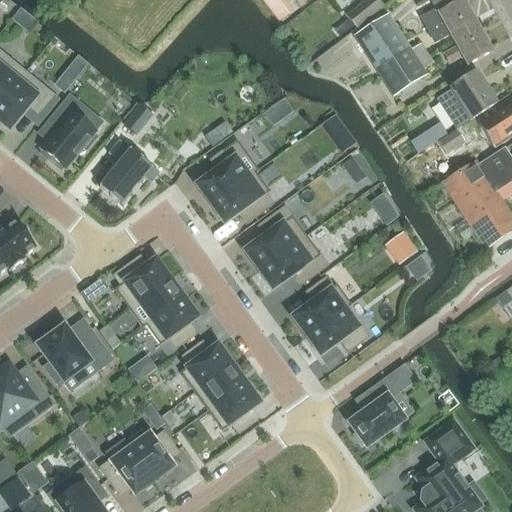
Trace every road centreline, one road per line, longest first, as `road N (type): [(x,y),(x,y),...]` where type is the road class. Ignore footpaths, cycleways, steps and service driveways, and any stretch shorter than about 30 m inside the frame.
road 1 (residential): [(310,420),(165,214),(104,252)]
road 2 (residential): [(310,420),(184,511)]
road 3 (residential): [(104,252),(0,165)]
road 4 (residential): [(104,252),(0,328)]
